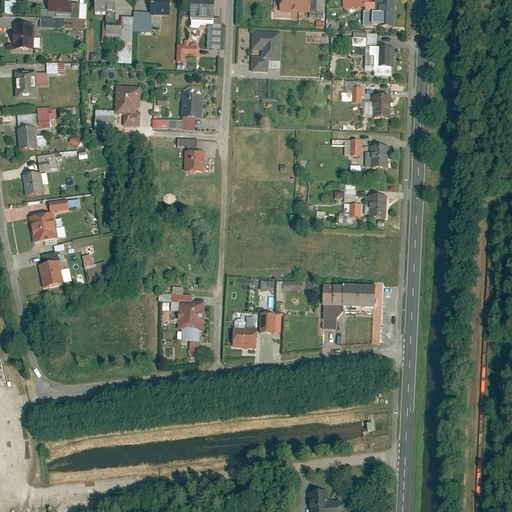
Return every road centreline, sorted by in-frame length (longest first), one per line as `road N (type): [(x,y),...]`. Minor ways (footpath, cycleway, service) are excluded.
road 1 (residential): [(0,204),(36,376),(57,390),(409,349)]
road 2 (tertiary): [(409,349),(425,0)]
road 3 (track): [(511,200),(486,223),(470,511)]
road 4 (track): [(0,503),(9,491),(28,488),(164,478)]
road 5 (tertiary): [(402,511),(409,349)]
road 6 (residential): [(223,147),(231,0)]
